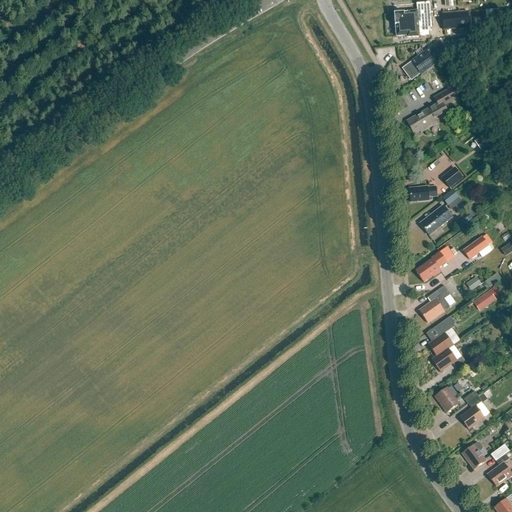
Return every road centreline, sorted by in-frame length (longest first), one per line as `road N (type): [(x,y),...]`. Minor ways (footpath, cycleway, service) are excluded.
road 1 (tertiary): [(459,511),(425,466),(400,407),(366,79),(324,0)]
road 2 (tertiary): [(0,192),(178,59),(275,0)]
